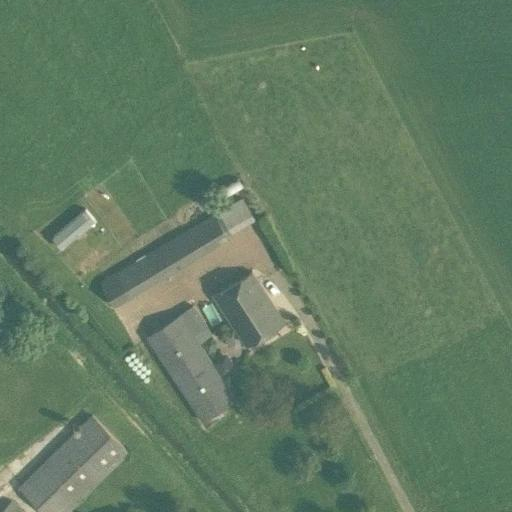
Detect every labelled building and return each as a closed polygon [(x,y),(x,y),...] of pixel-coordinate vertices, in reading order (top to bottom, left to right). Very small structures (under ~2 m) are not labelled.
[(141,257),(104,279),(99,282),(114,307),(229,238),(228,236),(255,220),(241,196),(214,213),(141,257)] [(245,347),(284,323),(252,271),(213,295),(245,347)] [(213,335),(193,304),(145,337),(201,422),(236,399),(221,375),(200,344),(213,335)] [(212,337),(202,344),(209,355),(215,350),(217,343),(212,337)] [(27,477),(18,486),(29,497),(43,511),(68,511),(78,503),(130,452),(91,413),(27,477)] [(22,511),(11,500),(0,510),(0,511),(22,511)]
